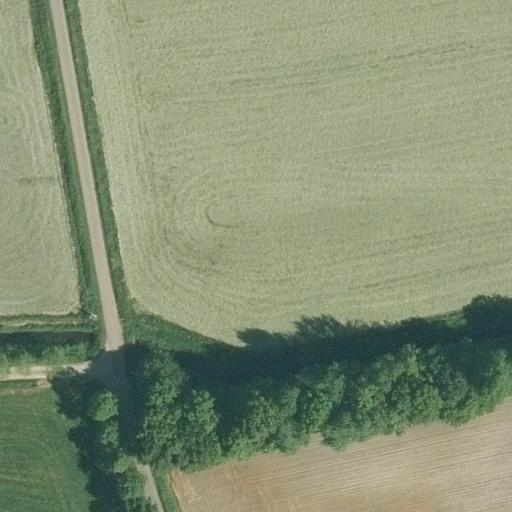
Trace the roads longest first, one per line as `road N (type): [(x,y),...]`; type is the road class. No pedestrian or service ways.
road 1 (unclassified): [(104,353),(42,0)]
road 2 (unclassified): [(148,511),(124,450),(104,353)]
